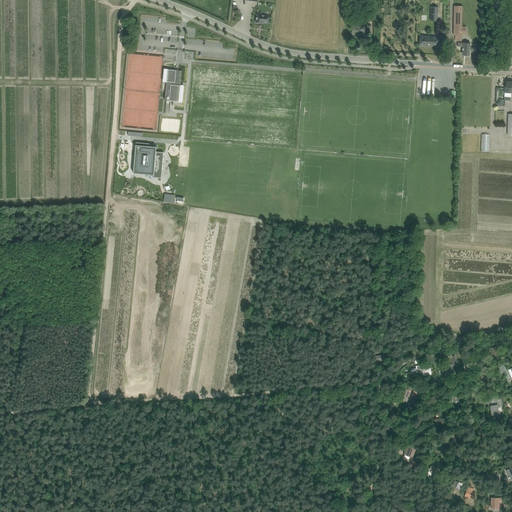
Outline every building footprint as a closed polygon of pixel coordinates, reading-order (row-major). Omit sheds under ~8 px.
[(461,35),(462,6),(454,6),(454,35),(461,35)] [(269,18),(269,16),(257,14),(256,22),(260,23),(260,22),(268,23),(268,20),(269,21),(269,18)] [(367,34),(368,26),(353,26),(352,33),(367,34)] [(420,35),(420,45),(438,47),(438,37),(420,35)] [(463,55),(470,56),(471,43),(458,42),(458,47),(462,47),(462,51),(463,51),(463,55)] [(165,100),(179,101),(182,71),(168,69),(165,100)] [(149,147),(136,146),(133,176),(153,178),(153,181),(161,182),(163,156),(156,155),(156,150),(149,149),(149,147)] [(491,356),(499,355),(498,347),(490,348),(491,356)] [(446,357),(447,368),(447,369),(455,369),(454,363),(455,363),(455,356),(452,356),(453,357),(446,357)] [(428,376),(428,371),(431,371),(431,368),(425,368),(425,367),(421,367),(421,365),(416,365),(416,368),(412,368),(412,372),(416,371),(416,373),(423,372),(423,376),(428,376)] [(491,375),(490,375),(485,376),(485,375),(482,376),(482,374),(476,375),(478,385),(486,383),(493,381),(491,375)] [(410,390),(404,388),(404,389),(399,387),(396,394),(401,396),(402,393),(403,394),(402,396),(407,398),(410,390)] [(413,410),(416,401),(417,400),(418,401),(421,394),(414,391),(407,408),(413,410)] [(461,401),(453,394),(450,399),(458,405),(461,401)] [(500,412),(503,412),(502,401),(501,399),(501,398),(491,399),(487,399),(487,402),(491,402),(497,402),(497,405),(491,406),(491,413),(494,413),(494,416),(496,416),(496,417),(497,416),(498,419),(501,419),(500,412)] [(434,426),(445,425),(444,418),(434,419),(434,426)] [(463,438),(459,432),(458,431),(450,436),(454,443),(463,438)] [(407,446),(404,453),(410,455),(410,456),(412,457),(415,449),(407,446)] [(427,466),(425,469),(436,475),(439,469),(432,465),(430,468),(427,466)] [(465,496),(473,498),(475,492),(473,491),(474,489),(470,488),(470,490),(467,490),(465,496)] [(501,498),(492,498),(491,508),(501,508),(501,498)]
